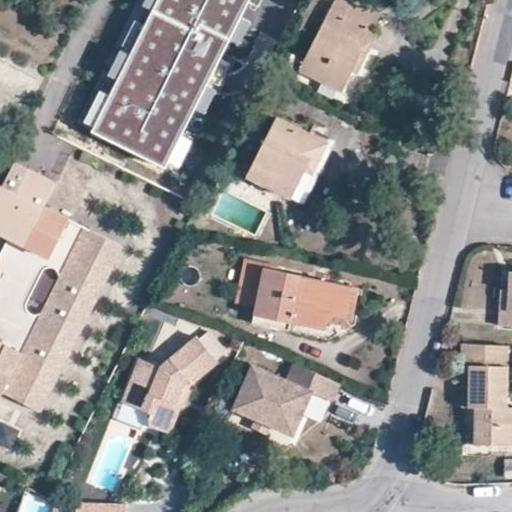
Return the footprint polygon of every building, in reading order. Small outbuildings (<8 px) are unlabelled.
[(157,0),(154,6),(146,23),(133,49),(131,53),(119,79),(111,95),(95,126),(93,131),(168,167),(170,162),(185,131),(197,107),(208,84),(213,75),(224,53),(235,30),(246,8),(250,0),(157,0)] [(352,71),(356,73),(377,34),(372,31),(377,17),(343,0),(335,0),(301,70),(342,91),(352,71)] [(246,8),(235,30),(244,35),(255,12),(246,8)] [(124,45),(133,49),(146,23),(137,19),(124,45)] [(110,74),(119,79),(131,53),(122,49),(110,74)] [(275,70),(289,76),(298,57),(286,51),(285,52),(275,70)] [(224,53),(213,75),(222,80),(233,57),(224,53)] [(208,84),(197,107),(206,111),(217,89),(208,84)] [(86,122),(95,126),(111,95),(102,90),(86,122)] [(309,160),(316,164),(327,143),(276,118),(246,177),(289,199),(309,160)] [(185,131),(170,162),(179,166),(194,135),(185,131)] [(0,395),(1,394),(40,414),(123,246),(84,226),(69,218),(69,216),(42,202),(54,178),(12,157),(0,180),(0,395)] [(298,202),(316,164),(309,160),(289,199),(297,203),(298,202)] [(253,315),(288,322),(325,330),(328,314),(345,317),(352,287),(263,268),(253,315)] [(497,327),(511,327),(511,271),(509,272),(507,290),(501,290),(497,327)] [(288,323),(288,322),(253,315),(251,323),(285,331),(286,331),(288,323)] [(151,411),(154,425),(166,430),(175,424),(184,404),(177,400),(186,382),(190,380),(194,382),(218,359),(196,336),(164,365),(156,363),(149,381),(137,376),(127,402),(128,402),(150,411),(151,411)] [(474,366),(471,408),(472,409),(479,409),(476,443),(476,445),(511,447),(511,408),(509,409),(511,368),(511,352),(511,347),(465,344),(465,365),(466,365),(474,366)] [(137,376),(149,381),(156,363),(145,358),(137,376)] [(254,416),(268,423),(290,433),(310,392),(330,401),(339,382),(293,362),(284,382),(252,367),(234,407),(254,416)] [(467,408),(471,408),(474,366),(466,365),(465,365),(464,409),(467,408)] [(184,404),(194,382),(190,380),(186,382),(177,400),(184,404)] [(122,413),(154,425),(151,411),(150,411),(128,402),(127,402),(123,412),(122,413)] [(468,445),(476,445),(476,443),(479,409),(472,409),(471,408),(468,445)] [(267,424),(268,423),(254,416),(249,426),(263,432),(264,432),(267,424)] [(0,441),(12,447),(19,431),(1,423),(0,423),(0,441)] [(77,511),(126,511),(127,503),(78,501),(77,511)]
